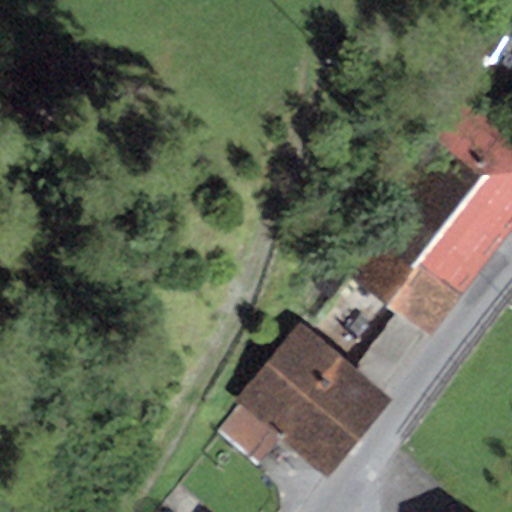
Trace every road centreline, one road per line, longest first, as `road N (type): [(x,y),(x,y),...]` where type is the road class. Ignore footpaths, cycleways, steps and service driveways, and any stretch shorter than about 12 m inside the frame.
road 1 (track): [(288,0),(307,20),(314,63),(245,303),(127,511)]
road 2 (residential): [(330,511),(511,265)]
